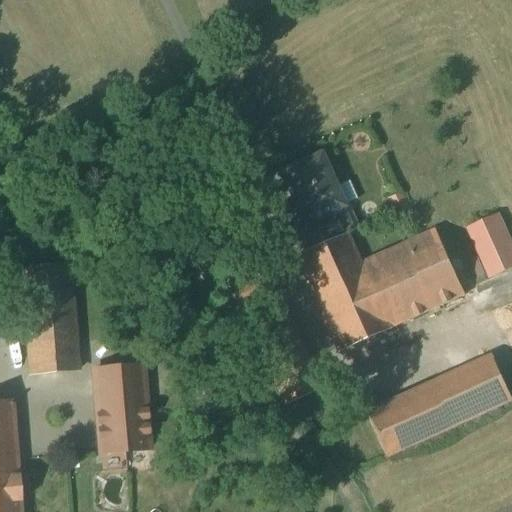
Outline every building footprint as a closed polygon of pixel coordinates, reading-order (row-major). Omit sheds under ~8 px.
[(321,157),(280,174),(303,228),(344,211),(321,157)] [(401,196),(388,201),(395,219),(408,214),(401,196)] [(511,241),(500,215),(469,229),(489,277),(511,266),(511,241)] [(337,241),(298,259),(338,350),(458,298),(430,235),(360,266),(347,237),(337,241)] [(77,268),(19,272),(27,377),(85,373),(77,268)] [(265,302),(259,289),(233,300),(239,314),(265,302)] [(319,389),(284,309),(249,324),(284,405),(319,389)] [(511,400),(492,358),(366,414),(385,457),(511,400)] [(142,368),(91,372),(98,453),(150,447),(142,368)] [(0,511),(17,511),(9,403),(0,403),(0,511)]
